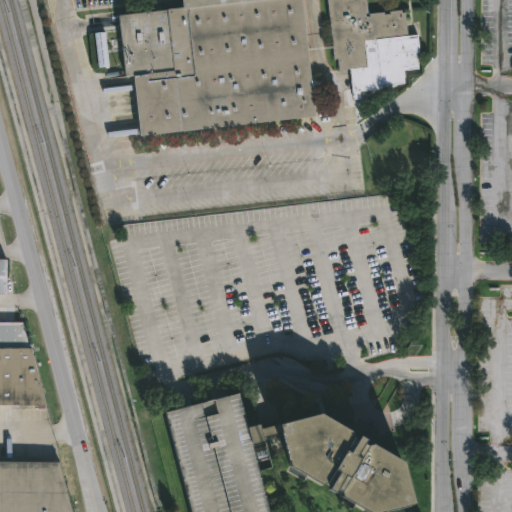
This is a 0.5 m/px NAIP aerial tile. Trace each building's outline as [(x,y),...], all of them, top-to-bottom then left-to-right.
[(301,0),(314,117),(142,135),(135,78),(126,79),(119,17),(184,10),(183,0),(301,0)] [(364,0),(366,13),(364,13),(364,16),(368,15),(367,13),(382,11),(383,14),(388,13),(388,11),(401,9),(401,12),(404,11),(407,35),(416,34),(418,53),(415,53),(417,68),(401,70),(403,83),(378,85),(378,88),(359,91),(360,98),(352,99),(348,69),(337,70),(336,58),(332,59),(325,0),(364,0)] [(107,66),(96,67),(92,32),(103,31),(107,66)] [(11,296),(0,295),(0,260),(11,261),(11,296)] [(0,322),(25,323),(32,350),(36,350),(50,407),(0,406),(0,322)] [(166,413),(190,511),(270,511),(254,445),(253,441),(251,433),(249,426),(240,394),(166,413)] [(272,427),(315,415),(348,435),(348,438),(352,441),(353,438),(360,442),(358,446),(362,449),(368,447),(400,465),(410,507),(392,511),(356,511),(337,500),(335,495),(330,492),(327,497),(321,493),(324,489),(320,487),(314,488),(284,470),(275,436),(272,427)] [(272,427),(275,436),(261,439),(262,443),(254,445),(253,441),(249,426),(257,424),(258,431),(272,427)] [(0,511),(0,460),(64,461),(77,511),(0,511)]
